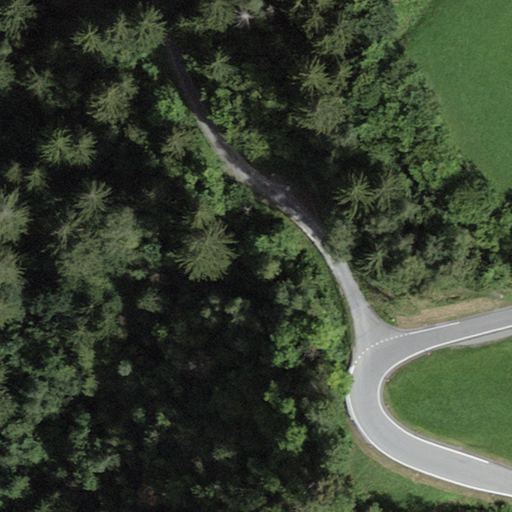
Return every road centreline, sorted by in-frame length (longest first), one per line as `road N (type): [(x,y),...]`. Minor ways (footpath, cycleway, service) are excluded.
road 1 (unclassified): [(157,0),(214,133),(333,252),(378,356)]
road 2 (tertiary): [(511,481),(382,433),(368,392),(378,356)]
road 3 (tertiary): [(378,356),(511,315)]
